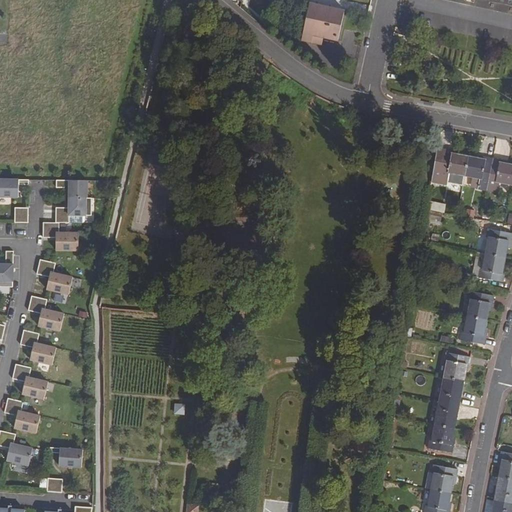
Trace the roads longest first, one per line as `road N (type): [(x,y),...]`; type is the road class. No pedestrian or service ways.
road 1 (residential): [(213,0),(309,80),(365,103)]
road 2 (residential): [(34,246),(0,394)]
road 3 (residential): [(365,103),(511,130)]
road 4 (residential): [(473,511),(500,376)]
